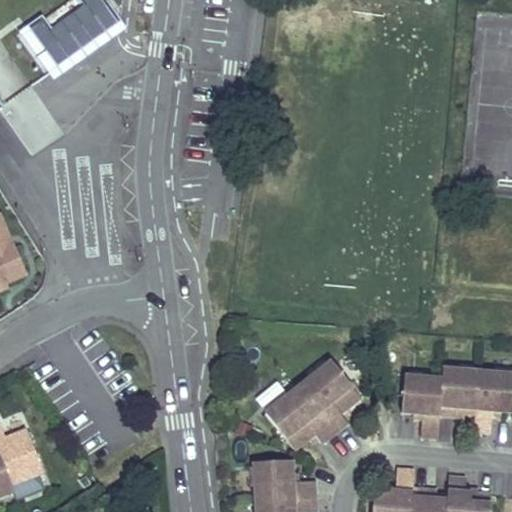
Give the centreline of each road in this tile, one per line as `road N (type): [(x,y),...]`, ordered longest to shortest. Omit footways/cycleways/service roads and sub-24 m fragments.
road 1 (residential): [(164,295),(149,156),(167,0)]
road 2 (residential): [(189,511),(164,295)]
road 3 (residential): [(343,511),(350,474),(388,452),(511,462)]
road 4 (residential): [(164,295),(80,301),(0,349)]
